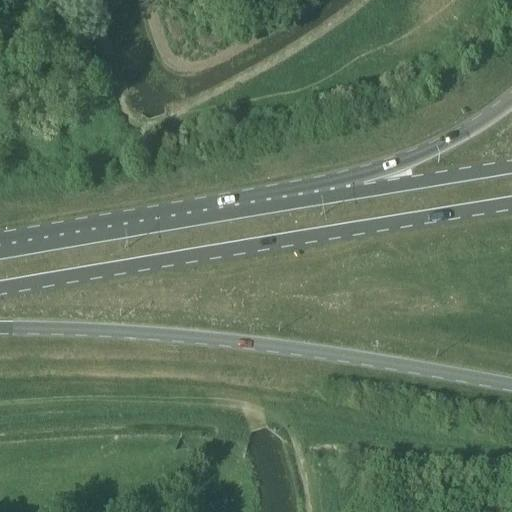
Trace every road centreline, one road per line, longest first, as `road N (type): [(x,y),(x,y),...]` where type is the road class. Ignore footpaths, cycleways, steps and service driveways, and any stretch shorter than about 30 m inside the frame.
road 1 (primary): [(0,293),(511,203)]
road 2 (primary): [(0,331),(176,337),(511,386)]
road 3 (primary): [(298,202),(0,253)]
road 4 (primary): [(511,101),(404,162),(298,202)]
road 5 (primary): [(511,168),(298,202)]
